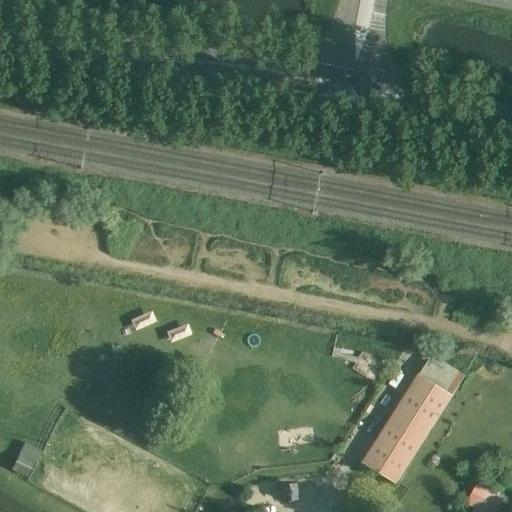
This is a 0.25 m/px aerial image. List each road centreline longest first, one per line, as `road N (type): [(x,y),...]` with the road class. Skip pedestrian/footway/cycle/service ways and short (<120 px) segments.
road 1 (tertiary): [(344,98),(0,34)]
road 2 (tertiary): [(511,132),(344,98)]
